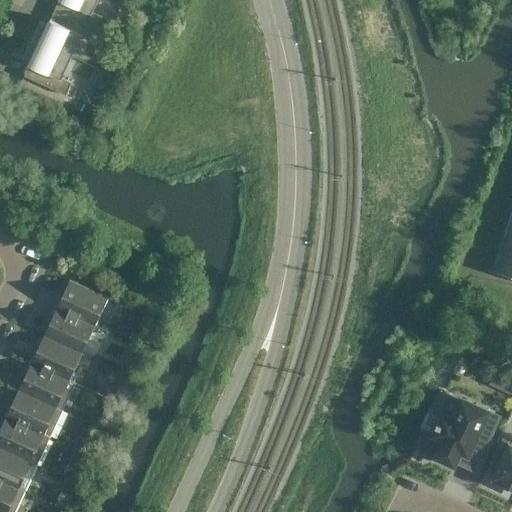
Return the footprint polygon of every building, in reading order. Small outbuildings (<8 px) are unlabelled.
[(93,12),(98,0),(58,0),(59,0),(60,0),(56,9),(55,8),(55,9),(97,29),(102,17),(93,12)] [(91,41),(97,29),(55,9),(54,10),(55,10),(51,18),(48,24),(40,21),(32,38),(72,57),(81,36),(91,41)] [(62,77),(72,57),(32,38),(24,56),(31,59),(28,66),(29,66),(25,74),(24,75),(66,95),(72,82),(62,77)] [(511,209),(494,270),(511,275),(511,209)] [(55,306),(55,307),(94,325),(107,297),(70,280),(64,293),(66,294),(65,297),(60,295),(60,297),(61,297),(56,306),(55,306)] [(81,352),(94,325),(55,307),(55,308),(56,308),(51,317),(50,317),(50,318),(54,320),(52,324),(50,323),(44,335),(81,352)] [(69,379),(81,352),(44,335),(39,346),(41,347),(39,352),(35,350),(34,351),(35,352),(31,361),(30,360),(30,361),(69,379)] [(56,407),(69,379),(30,361),(29,362),(30,362),(26,371),(25,371),(24,372),(29,374),(27,379),(24,378),(19,389),(56,407)] [(43,434),(56,407),(19,389),(14,401),(16,402),(14,406),(10,404),(9,406),(10,406),(6,415),(5,415),(4,415),(43,434)] [(486,445),(500,416),(462,399),(453,418),(443,414),(439,423),(437,422),(435,426),(437,427),(433,436),(443,440),(435,457),(454,465),(460,452),(466,455),(467,455),(468,455),(469,453),(483,459),(483,458),(481,457),(486,445)] [(52,438),(43,434),(4,415),(4,416),(5,417),(1,426),(0,425),(0,427),(3,429),(1,433),(0,432),(0,446),(31,461),(42,437),(51,441),(52,438)] [(511,446),(509,445),(503,460),(500,459),(491,477),(511,486),(510,487),(511,488),(511,446)] [(0,479),(18,488),(31,461),(0,446),(0,479)] [(69,464),(63,476),(76,482),(81,469),(69,464)] [(0,511),(6,511),(18,488),(0,479),(0,511)]
